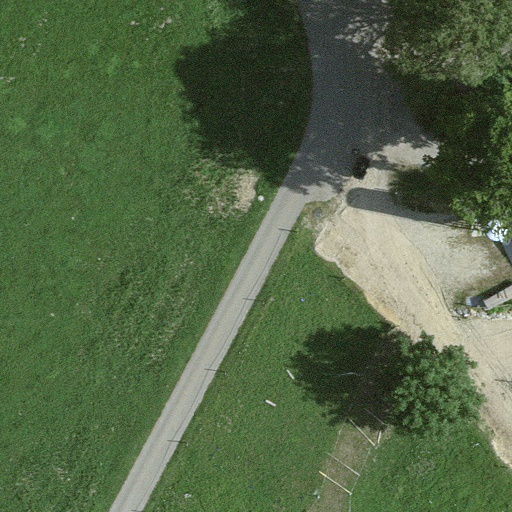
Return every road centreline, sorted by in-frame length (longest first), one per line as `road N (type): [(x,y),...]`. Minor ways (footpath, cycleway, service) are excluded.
road 1 (track): [(140,511),(310,192),(338,97),(332,20),(322,0)]
road 2 (unknown): [(338,97),(511,30)]
